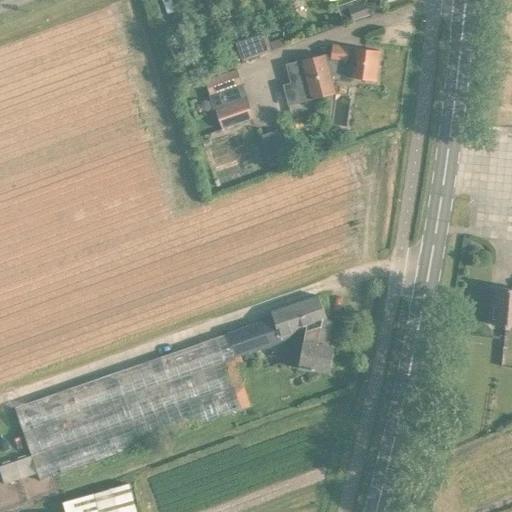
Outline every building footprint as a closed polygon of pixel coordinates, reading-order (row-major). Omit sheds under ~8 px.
[(346,0),(334,5),(342,24),(358,18),(368,13),(363,0),(346,0)] [(271,13),(260,18),(265,32),(277,28),(271,13)] [(174,31),(164,34),(167,41),(176,38),(174,31)] [(232,41),(238,57),(264,48),(258,32),(232,41)] [(283,62),(294,101),(310,97),(321,94),(333,91),(329,78),(349,82),(350,76),(374,80),(377,49),(351,45),(351,46),(330,43),(329,54),(323,53),(299,60),(283,62)] [(232,67),(208,75),(202,76),(206,90),(236,81),(232,67)] [(210,109),(243,98),(238,83),(204,94),(210,109)] [(243,97),(243,98),(212,109),(219,127),(250,116),(243,97)] [(280,143),(264,148),(269,163),(285,158),(280,143)] [(511,287),(494,286),(490,324),(511,326),(511,287)] [(228,330),(235,358),(282,344),(281,360),(326,371),(332,345),(315,342),(319,320),(325,320),(316,294),(270,310),(270,314),(228,330)] [(13,406),(38,479),(243,407),(225,333),(13,406)] [(133,511),(125,482),(90,492),(59,501),(62,511),(133,511)]
